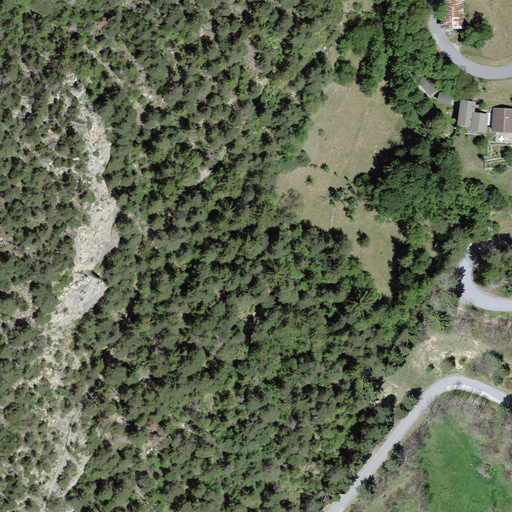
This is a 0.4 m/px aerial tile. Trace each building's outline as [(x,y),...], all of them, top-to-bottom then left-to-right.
[(468,30),(467,0),(444,0),(445,31),(468,30)] [(418,82),(430,96),(440,87),(427,74),(418,82)] [(437,102),(450,106),(453,96),(440,92),(437,102)] [(476,101),(460,99),(457,125),(468,127),(468,131),(486,133),(488,114),(475,113),(476,101)] [(511,108),(492,107),(491,132),(511,132),(511,108)]
